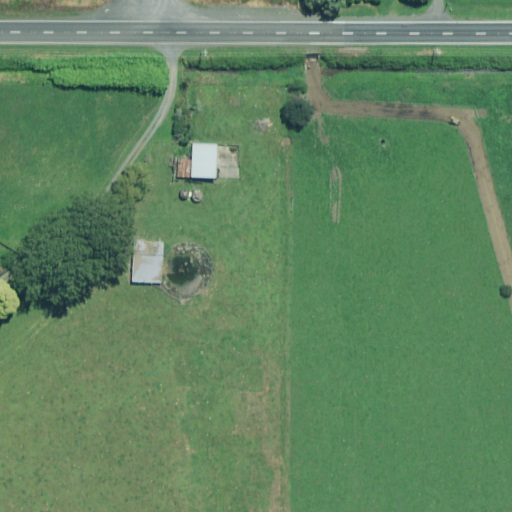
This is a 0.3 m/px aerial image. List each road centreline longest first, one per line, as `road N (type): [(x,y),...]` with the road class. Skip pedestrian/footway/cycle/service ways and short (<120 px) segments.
road 1 (secondary): [(0,33),(511,33)]
road 2 (unknown): [(150,33),(148,99),(101,166),(0,270)]
